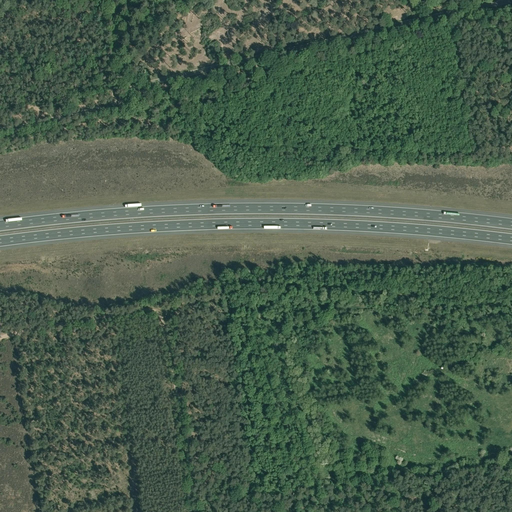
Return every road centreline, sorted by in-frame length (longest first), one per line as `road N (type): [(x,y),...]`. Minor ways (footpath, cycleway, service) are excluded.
road 1 (unclassified): [(0,129),(102,107),(155,81),(511,0)]
road 2 (motorway): [(0,241),(261,223),(511,239)]
road 3 (motorway): [(511,224),(203,208),(0,225)]
road 4 (track): [(0,336),(160,306),(195,511)]
